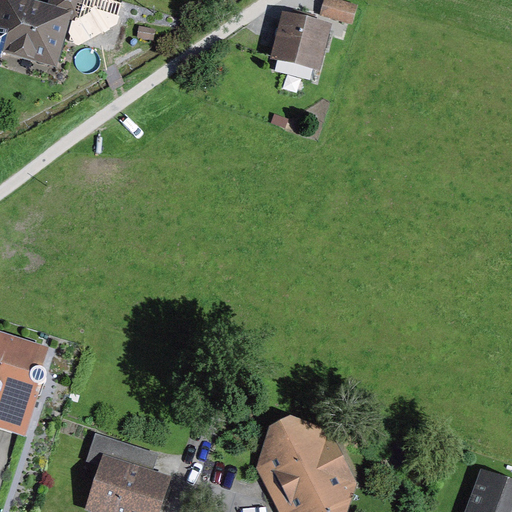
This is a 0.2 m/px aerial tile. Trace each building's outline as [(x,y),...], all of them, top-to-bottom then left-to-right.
[(0,31),(8,33),(3,49),(53,63),(66,17),(79,20),(84,0),(53,0),(50,12),(9,0),(4,0),(0,15),(0,31)] [(326,0),(322,16),(351,24),(356,8),(327,0),(326,0)] [(285,21),(276,58),(317,69),(326,31),(311,27),(313,18),(294,13),(292,22),(285,21)] [(114,21),(88,14),(83,32),(108,40),(114,21)] [(158,37),(139,31),(136,42),(155,47),(158,37)] [(37,397),(31,395),(35,386),(41,386),(45,381),(45,375),(41,371),(47,353),(0,337),(0,426),(25,435),(37,397)] [(292,425),(274,435),(262,470),(270,473),(288,510),(287,511),(342,511),(352,480),(342,477),(328,448),(331,438),(292,425)] [(114,445),(93,508),(106,511),(153,511),(163,483),(121,469),(127,449),(114,445)] [(511,511),(511,487),(484,477),(470,511),(511,511)]
